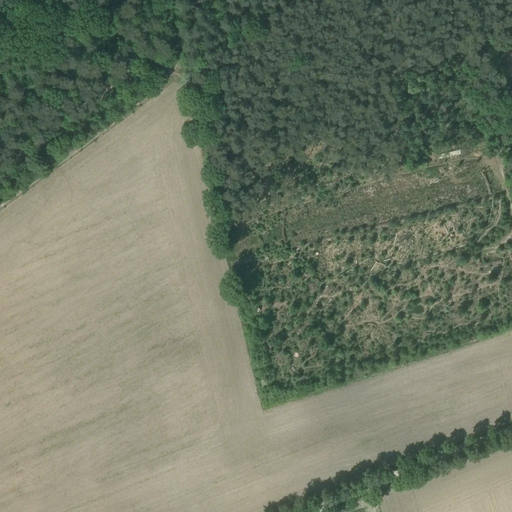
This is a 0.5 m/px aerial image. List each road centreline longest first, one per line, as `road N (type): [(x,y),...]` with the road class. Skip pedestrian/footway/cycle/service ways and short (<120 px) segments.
road 1 (track): [(168,0),(180,61),(0,205)]
road 2 (track): [(440,0),(511,243)]
road 3 (track): [(511,429),(306,511)]
road 4 (track): [(172,68),(44,0)]
